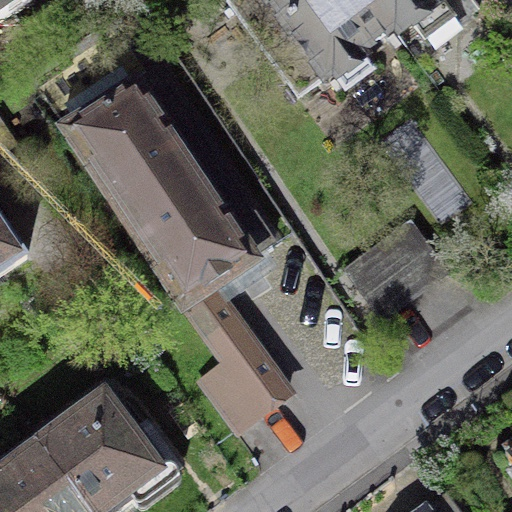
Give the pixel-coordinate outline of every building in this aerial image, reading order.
[(0,0),(0,21),(31,0),(0,0)] [(359,53),(393,29),(371,0),(236,0),(230,5),(254,38),(247,44),(254,54),(261,48),(298,98),(333,73),(346,91),(372,71),(359,53)] [(440,0),(371,0),(393,29),(408,17),(424,39),(454,17),(440,0)] [(69,134),(184,307),(216,286),(244,267),(272,249),(157,75),(69,134)] [(0,276),(25,259),(0,221),(0,156),(17,145),(0,119),(0,276)] [(431,286),(447,274),(410,224),(345,272),(382,322),(399,310),(431,286)] [(236,432),(287,394),(245,336),(236,323),(240,320),(216,286),(184,307),(226,364),(200,383),(236,432)] [(34,441),(87,511),(119,511),(169,475),(105,389),(45,433),(34,441)] [(0,511),(87,511),(34,441),(0,466),(0,511)] [(458,511),(448,498),(429,511),(458,511)]
